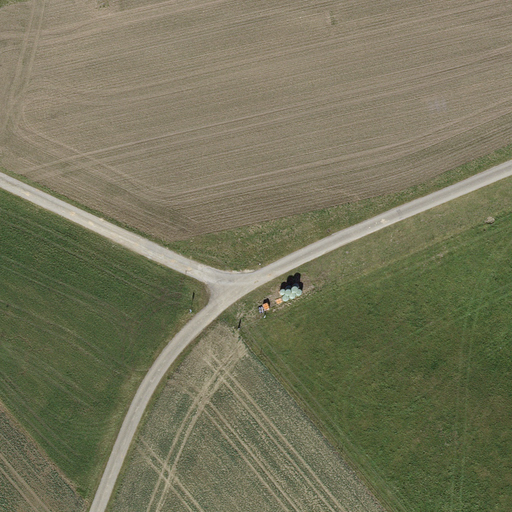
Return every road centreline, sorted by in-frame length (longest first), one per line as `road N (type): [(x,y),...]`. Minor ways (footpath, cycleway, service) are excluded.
road 1 (track): [(232,287),(511,164)]
road 2 (track): [(96,511),(159,372),(232,287)]
road 3 (track): [(0,176),(232,287)]
